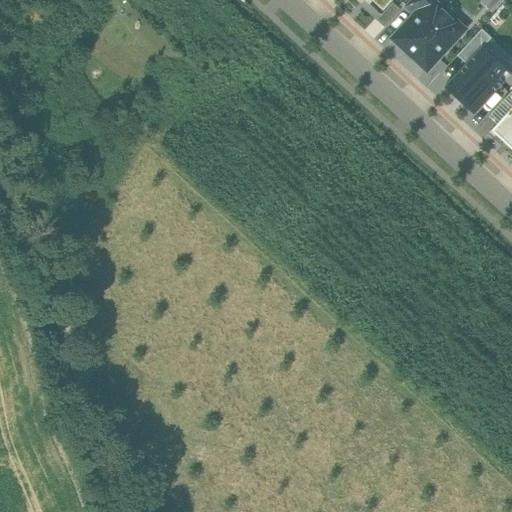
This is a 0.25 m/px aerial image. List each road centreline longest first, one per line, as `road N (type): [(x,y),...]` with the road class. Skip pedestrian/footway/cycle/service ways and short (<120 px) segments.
road 1 (track): [(0,192),(108,511)]
road 2 (residential): [(285,0),(511,211)]
